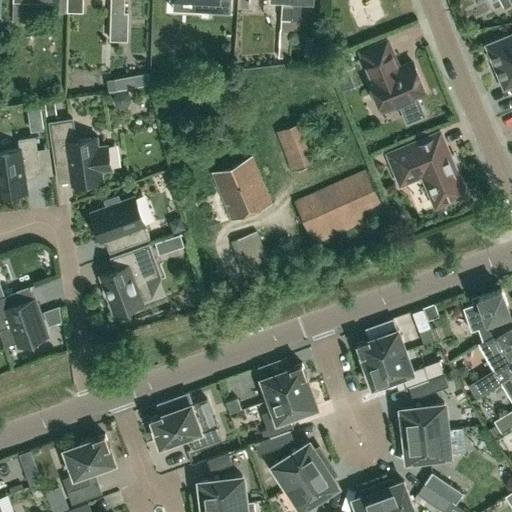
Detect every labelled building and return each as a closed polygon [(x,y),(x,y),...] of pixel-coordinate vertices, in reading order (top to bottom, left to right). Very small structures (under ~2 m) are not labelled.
[(14,0),(15,1),(51,2),(51,10),(66,11),(66,0),(14,0)] [(83,12),(83,0),(67,0),(67,12),(83,12)] [(111,0),(110,39),(127,39),(128,12),(124,12),(124,0),(111,0)] [(198,0),(198,10),(230,12),(230,0),(198,0)] [(281,0),(279,56),(288,57),(289,28),(290,28),(291,0),(281,0)] [(291,0),(290,28),(300,28),(301,0),(291,0)] [(32,19),(32,2),(19,1),(19,19),(32,19)] [(494,61),(498,70),(504,86),(511,82),(511,34),(487,45),(488,47),(487,50),(486,54),(488,57),(490,59),(494,61)] [(306,57),(317,58),(319,37),(307,37),(306,57)] [(413,62),(397,68),(393,59),(394,58),(386,40),(361,51),(373,78),(370,79),(382,109),(425,91),(413,62)] [(107,80),(109,91),(109,92),(148,85),(149,73),(107,80)] [(69,165),(71,179),(72,183),(76,183),(79,185),(87,184),(90,181),(102,179),(101,169),(110,167),(107,145),(97,146),(96,136),(75,139),(72,117),(49,121),(55,163),(66,162),(69,165)] [(293,168),(311,162),(297,123),(278,130),(293,168)] [(451,155),(449,156),(439,132),(389,153),(401,181),(417,174),(425,178),(436,204),(464,192),(454,169),(456,168),(453,166),(450,159),(451,156),(451,155)] [(10,195),(12,192),(27,190),(25,174),(28,169),(40,168),(35,135),(18,137),(19,147),(0,150),(0,193),(0,194),(3,196),(10,195)] [(115,167),(128,166),(126,143),(114,144),(115,167)] [(213,173),(232,219),(271,203),(252,157),(213,173)] [(385,210),(366,170),(295,203),(314,244),(385,210)] [(123,236),(126,245),(150,237),(134,195),(120,201),(119,198),(106,203),(107,206),(91,212),(101,240),(118,234),(123,236)] [(255,231),(231,240),(246,279),(271,269),(255,231)] [(179,233),(155,242),(159,254),(184,246),(179,233)] [(143,302),(142,299),(135,282),(157,274),(145,242),(109,256),(114,269),(100,274),(114,312),(117,311),(121,313),(129,310),(131,306),(143,302)] [(0,254),(0,277),(16,274),(11,252),(0,254)] [(3,295),(0,296),(0,332),(4,344),(17,340),(19,345),(47,335),(30,285),(3,295)] [(478,342),(478,343),(511,323),(511,320),(507,312),(510,310),(501,287),(478,296),(480,301),(463,307),(471,330),(478,328),(482,340),(478,342)] [(500,381),(511,374),(511,323),(478,343),(494,370),(502,365),(508,376),(500,381)] [(430,327),(419,331),(423,342),(435,338),(430,327)] [(365,363),(405,349),(397,328),(368,338),(357,342),(361,354),(365,363)] [(405,386),(408,385),(428,378),(423,365),(412,369),(405,349),(365,363),(373,385),(401,374),(405,386)] [(269,398),(309,384),(306,374),(302,362),(290,366),(262,377),(269,398)] [(408,385),(413,397),(448,384),(444,372),(428,378),(408,385)] [(511,374),(500,381),(511,399),(511,374)] [(262,412),(270,435),(290,428),(293,427),(289,415),(317,405),(309,384),(269,398),(273,408),(262,412)] [(237,397),(226,401),(230,412),(241,408),(237,397)] [(162,413),(150,417),(154,428),(155,428),(160,443),(189,433),(194,448),(221,438),(216,422),(204,426),(195,401),(162,413)] [(397,417),(399,433),(447,428),(443,402),(401,407),(402,416),(397,417)] [(290,428),(270,435),(254,441),(258,453),(294,440),(290,428)] [(450,454),(447,428),(399,433),(401,450),(406,449),(407,459),(450,454)] [(72,503),(95,494),(86,470),(114,460),(109,445),(105,433),(94,437),(94,438),(65,448),(74,473),(63,477),(72,503)] [(269,466),(283,488),(328,459),(319,445),(314,448),(309,440),(269,466)] [(228,451),(207,458),(211,470),(232,463),(228,451)] [(328,459),(283,488),(284,489),(288,486),(302,507),(337,484),(332,476),(337,473),(328,459)] [(37,469),(26,473),(30,485),(41,480),(37,469)] [(432,470),(424,481),(456,502),(463,492),(432,470)] [(200,479),(201,489),(195,490),(197,506),(245,500),(242,475),(200,479)] [(392,478),(377,483),(387,511),(414,511),(403,480),(394,483),(392,478)] [(456,503),(456,502),(424,481),(417,492),(444,510),(445,510),(452,500),(456,503)] [(387,511),(377,483),(361,489),(363,494),(354,497),(359,511),(387,511)] [(38,505),(52,502),(48,484),(34,487),(38,505)] [(254,511),(253,500),(245,500),(197,506),(198,511),(254,511)] [(444,510),(442,511),(470,511),(456,502),(456,503),(452,500),(445,510),(444,510)] [(92,511),(88,501),(62,510),(62,511),(92,511)]
